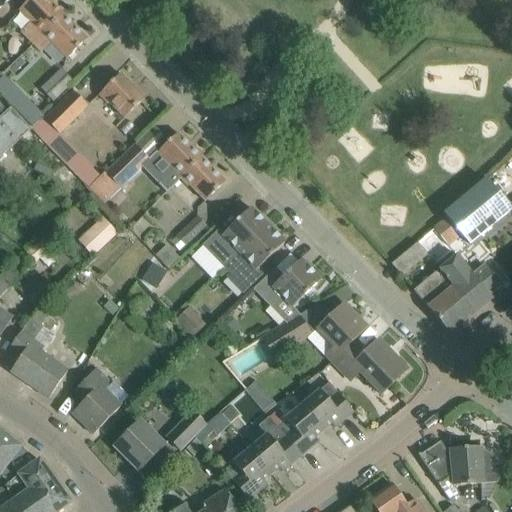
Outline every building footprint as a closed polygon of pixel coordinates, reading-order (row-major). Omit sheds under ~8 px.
[(53,25),(56,22),(64,15),(48,0),(29,0),(19,10),(31,22),(21,32),(33,45),(53,25)] [(87,39),(64,15),(56,22),(53,25),(33,45),(40,52),(49,44),(50,45),(52,43),(67,59),(87,39)] [(73,82),(61,69),(40,89),(53,102),(73,82)] [(109,103),(124,119),(145,99),(121,74),(99,95),(107,104),(109,103)] [(72,91),(44,119),(60,136),(88,107),(72,91)] [(10,107),(0,116),(0,158),(31,130),(30,129),(10,107)] [(32,127),(30,129),(31,130),(89,188),(100,177),(60,136),(44,119),(32,127)] [(166,192),(180,179),(202,158),(178,133),(158,153),(160,155),(149,166),(163,180),(158,184),(166,192)] [(106,175),(109,178),(120,189),(150,160),(135,146),(106,175)] [(190,186),(205,202),(225,182),(202,158),(180,179),(188,187),(190,186)] [(434,230),(446,245),(460,234),(469,245),(511,210),(486,179),(444,214),(448,219),(434,230)] [(222,236),(231,245),(220,257),(228,264),(268,226),(251,208),(222,236)] [(118,235),(104,218),(78,242),(93,258),(118,235)] [(198,219),(171,243),(179,251),(206,227),(198,219)] [(268,226),(228,264),(237,274),(248,263),(256,271),(284,243),(268,226)] [(39,259),(47,250),(49,248),(41,240),(39,239),(25,254),(35,263),(39,259)] [(427,255),(417,243),(391,264),(401,277),(427,255)] [(167,269),(172,266),(180,258),(168,245),(155,256),(167,269)] [(452,284),(475,311),(491,298),(489,296),(502,286),(485,264),(472,275),(453,253),(442,262),(445,265),(440,269),(452,284)] [(0,296),(0,297),(31,264),(20,255),(0,276),(0,296)] [(273,310),(284,299),(292,308),(321,280),(301,260),(283,277),(275,269),(253,290),(273,310)] [(167,272),(152,263),(142,281),(156,290),(167,272)] [(449,334),(475,311),(452,284),(440,269),(413,291),(427,308),(449,334)] [(119,309),(110,300),(103,308),(112,316),(119,309)] [(154,313),(143,303),(134,312),(145,323),(154,313)] [(353,342),(364,331),(367,328),(343,304),(329,318),(317,330),(333,347),(323,356),(330,363),(352,342),(353,342)] [(0,336),(13,318),(0,308),(0,336)] [(204,324),(188,309),(179,318),(177,320),(194,336),(205,325),(204,324)] [(237,322),(230,316),(223,324),(229,330),(237,322)] [(299,316),(262,339),(273,357),(310,335),(299,316)] [(21,332),(9,350),(20,358),(10,373),(48,399),(68,371),(41,352),(44,348),(33,340),(42,327),(31,319),(21,332)] [(364,354),(353,342),(352,342),(330,363),(348,382),(359,371),(381,395),(407,370),(405,368),(406,365),(399,359),(396,359),(378,340),(364,354)] [(111,384),(96,369),(74,391),(84,401),(72,414),(93,435),(121,406),(105,391),(111,384)] [(260,381),(249,388),(264,413),(275,406),(260,381)] [(335,428),(344,420),(353,412),(329,383),(303,405),(323,429),(331,423),(335,428)] [(303,405),(285,419),(287,421),(278,429),(300,456),(319,441),(315,436),(323,429),(303,405)] [(230,423),(239,415),(231,406),(222,414),(230,423)] [(180,450),(205,424),(191,411),(166,437),(180,450)] [(258,427),(266,436),(250,449),(271,473),(278,467),(282,472),(300,456),(278,429),(268,418),(258,427)] [(139,471),(145,464),(164,445),(140,422),(115,447),(139,471)] [(197,436),(208,445),(214,437),(203,428),(197,436)] [(1,433),(0,433),(0,473),(14,457),(21,448),(1,433)] [(480,501),(488,501),(508,462),(491,454),(481,455),(481,448),(450,450),(445,453),(440,445),(443,442),(442,440),(418,455),(449,502),(460,495),(454,487),(480,485),(480,501)] [(14,457),(0,473),(0,476),(8,482),(16,476),(27,491),(35,486),(54,511),(58,511),(68,506),(68,501),(50,475),(39,461),(38,461),(21,448),(14,457)] [(248,500),(257,492),(267,485),(263,480),(271,473),(250,449),(224,471),(248,500)] [(27,491),(16,476),(8,482),(4,485),(11,495),(14,500),(27,491)] [(425,511),(418,501),(416,503),(414,500),(407,506),(392,484),(368,500),(376,511),(425,511)] [(4,485),(0,488),(0,503),(11,495),(4,485)] [(22,511),(54,511),(35,486),(27,491),(14,500),(22,511)] [(185,511),(182,507),(174,511),(239,511),(226,491),(202,506),(204,510),(200,511),(185,511)] [(22,511),(14,500),(1,510),(0,510),(0,511),(22,511)]
